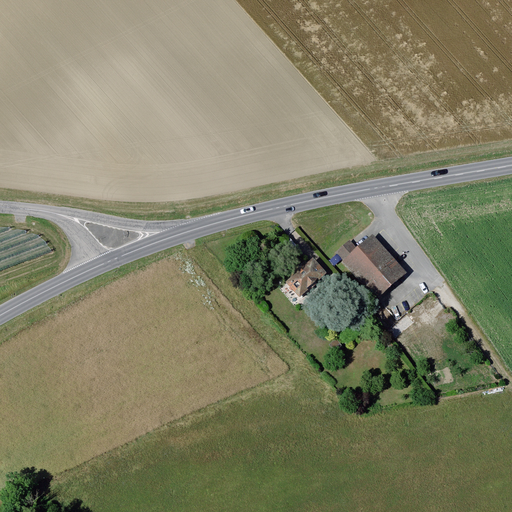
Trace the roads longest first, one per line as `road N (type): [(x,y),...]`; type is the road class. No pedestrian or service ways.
road 1 (secondary): [(193,229),(511,165)]
road 2 (unclassified): [(193,229),(55,213)]
